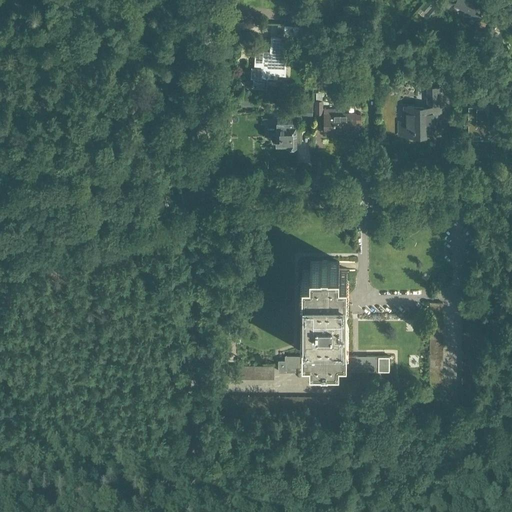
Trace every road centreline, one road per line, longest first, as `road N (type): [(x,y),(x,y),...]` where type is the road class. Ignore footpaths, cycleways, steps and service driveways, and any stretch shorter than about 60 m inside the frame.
road 1 (tertiary): [(511,185),(309,185),(199,197)]
road 2 (tertiary): [(0,239),(199,197)]
road 3 (residential): [(199,197),(211,0)]
road 4 (unclassified): [(199,197),(190,388)]
